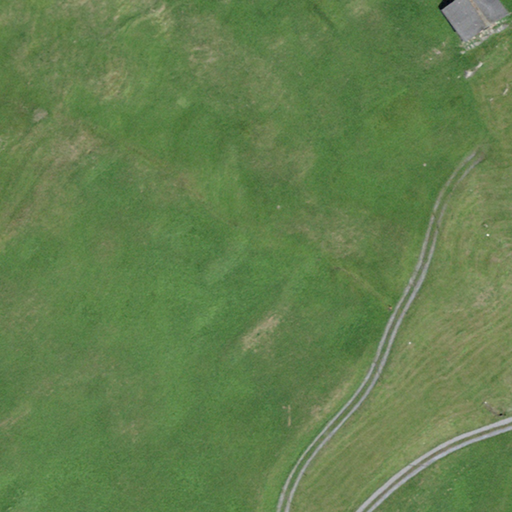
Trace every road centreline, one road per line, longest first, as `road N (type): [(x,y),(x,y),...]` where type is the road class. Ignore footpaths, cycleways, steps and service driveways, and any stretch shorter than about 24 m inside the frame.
road 1 (track): [(284,511),(303,463),(375,366),(440,209),(490,138)]
road 2 (track): [(511,421),(434,452),(359,511)]
